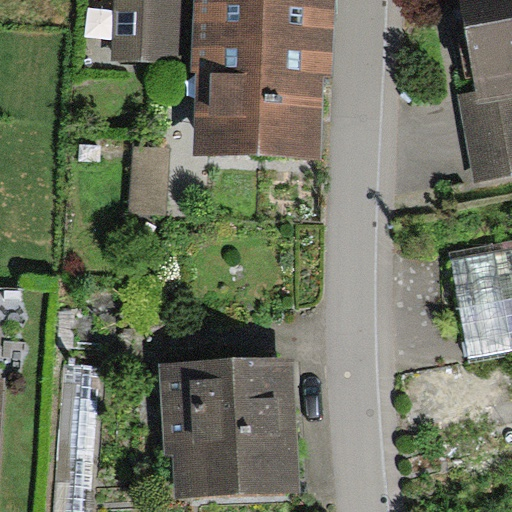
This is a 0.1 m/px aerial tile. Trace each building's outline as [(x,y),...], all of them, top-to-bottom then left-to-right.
[(117,0),(115,62),(179,65),(182,0),(117,0)] [(195,0),(190,155),(321,160),(323,103),(324,80),(335,80),(338,0),(195,0)] [(511,0),(460,0),(477,90),(457,94),(474,183),(511,175),(511,0)] [(168,148),(134,146),(131,211),(165,212),(168,148)] [(511,251),(449,264),(467,357),(511,348),(511,251)] [(294,357),(159,362),(162,452),(175,451),(176,495),(299,492),(297,424),(294,357)]
